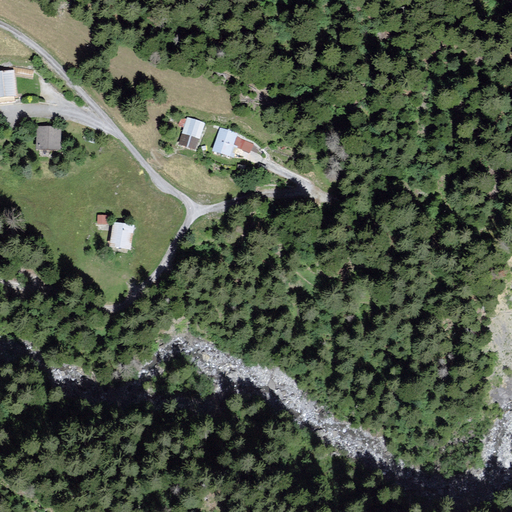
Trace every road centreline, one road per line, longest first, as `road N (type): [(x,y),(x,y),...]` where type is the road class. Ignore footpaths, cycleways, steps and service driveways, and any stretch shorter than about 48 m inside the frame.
road 1 (track): [(0,23),(50,57),(189,208),(164,260),(124,306),(0,285)]
road 2 (track): [(254,157),(305,191),(189,213)]
road 3 (track): [(2,112),(63,113),(119,133)]
